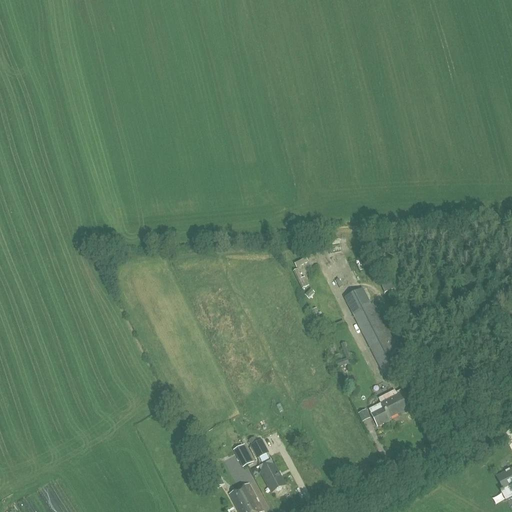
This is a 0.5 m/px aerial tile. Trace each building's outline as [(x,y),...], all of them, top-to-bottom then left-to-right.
[(346,261),(344,251),(334,252),(336,263),(346,261)] [(307,290),(316,286),(305,263),(296,267),(307,290)] [(396,287),(387,288),(390,300),(398,298),(396,287)] [(404,371),(369,303),(362,289),(345,298),(386,380),(404,371)] [(311,290),(305,296),(308,299),(314,293),(311,290)] [(316,309),(312,311),(315,318),(320,316),(316,309)] [(413,409),(405,393),(381,405),(383,408),(371,414),(378,427),(390,421),(389,419),(404,411),(405,413),(413,409)] [(269,453),(262,440),(257,443),(255,437),(248,441),(251,446),(250,446),(257,460),(269,453)] [(244,445),(233,451),(243,468),(254,462),(244,445)] [(214,466),(204,472),(211,484),(221,479),(214,466)] [(275,491),(277,492),(281,490),(282,488),(285,486),(275,466),(261,473),(272,493),(275,491)] [(511,487),(511,469),(497,477),(504,492),(511,487)] [(263,511),(249,485),(229,495),(238,511),(263,511)]
